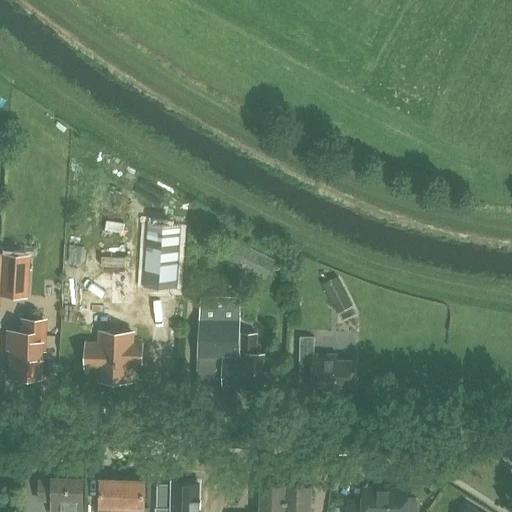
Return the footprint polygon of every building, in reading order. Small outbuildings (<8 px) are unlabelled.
[(180,222),(148,220),(143,284),(176,286),(180,222)] [(269,273),(275,259),(266,256),(247,247),(234,240),(227,253),(241,259),(260,269),(269,273)] [(30,254),(2,252),(0,278),(0,295),(28,297),(30,254)] [(338,313),(354,305),(339,274),(323,282),(338,313)] [(264,388),(265,352),(257,352),(258,332),(240,332),(241,297),(200,295),(198,383),(246,385),(246,387),(264,388)] [(44,350),(44,319),(24,319),(23,332),(10,331),(9,349),(11,349),(11,375),(41,376),(41,350),(44,350)] [(92,342),(91,367),(100,367),(100,379),(132,380),(132,361),(138,362),(139,344),(133,343),(133,332),(101,331),(101,342),(101,343),(92,342)] [(356,390),(356,360),(337,359),(337,354),(315,354),(315,336),(300,336),(299,382),(313,382),(313,384),(325,385),(325,390),(356,390)] [(82,511),(84,478),(53,477),(53,480),(40,480),(40,501),(52,501),(51,511),(82,511)] [(99,507),(98,511),(149,511),(150,506),(145,506),(146,479),(101,477),(100,507),(99,507)] [(157,511),(198,511),(200,481),(175,481),(174,507),(157,507),(157,511)] [(286,511),(287,484),(262,483),(261,511),(251,511),(250,511),(286,511)] [(310,511),(312,485),(287,484),(286,511),(310,511)] [(420,511),(420,501),(417,498),(409,498),(409,489),(364,488),(363,502),(349,501),(348,511),(420,511)]
